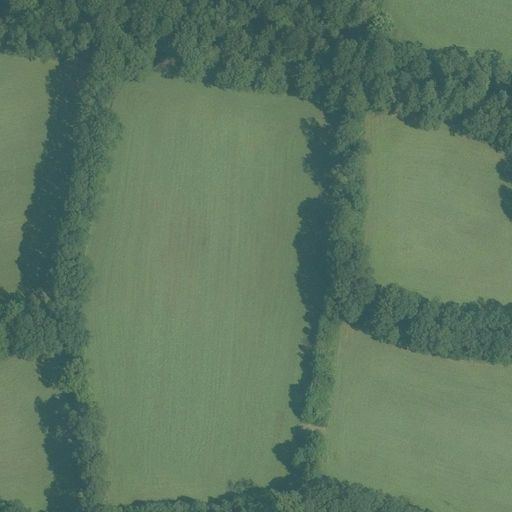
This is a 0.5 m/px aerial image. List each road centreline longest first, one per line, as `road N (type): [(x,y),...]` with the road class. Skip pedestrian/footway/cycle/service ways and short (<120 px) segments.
road 1 (track): [(280,70),(0,23)]
road 2 (track): [(511,108),(280,70)]
